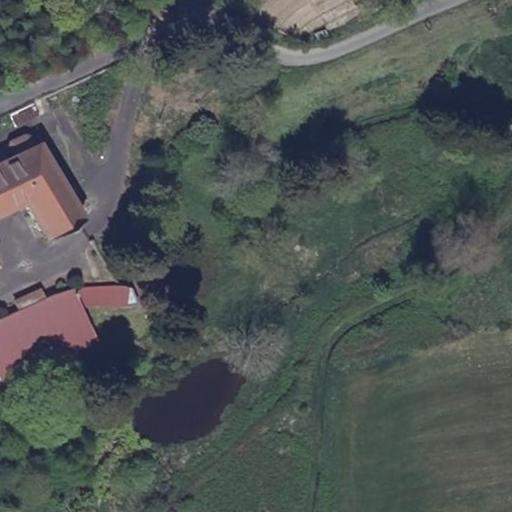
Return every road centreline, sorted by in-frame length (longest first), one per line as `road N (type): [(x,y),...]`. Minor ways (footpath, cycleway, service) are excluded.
road 1 (track): [(305,511),(329,345),(350,317),(458,266),(511,220)]
road 2 (track): [(511,148),(493,123),(436,106),(297,140),(273,133),(248,119),(239,87),(270,53)]
road 3 (residential): [(154,26),(214,28),(270,53),(311,58),(454,0)]
road 4 (residential): [(154,26),(0,103)]
